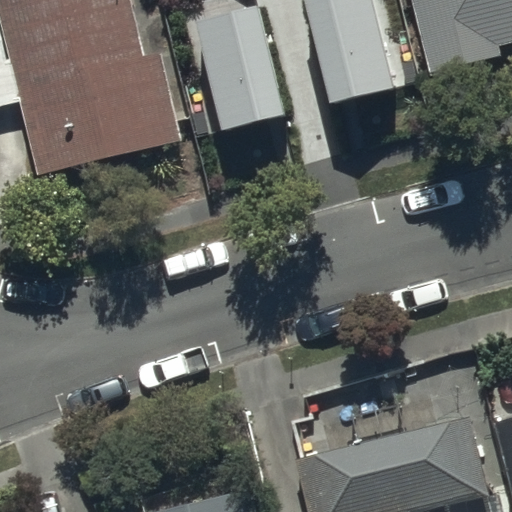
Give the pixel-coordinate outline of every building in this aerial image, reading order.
[(142,57),(127,0),(0,0),(0,108),(20,103),(38,176),(178,141),(156,53),(142,57)] [(334,0),(170,0),(200,117),(328,85),(311,17),(338,10),(334,0)] [(511,0),(407,0),(423,68),(511,47),(511,0)] [(489,511),(467,418),(293,460),(305,511),(489,511)] [(511,418),(498,422),(511,483),(511,418)] [(251,511),(246,490),(164,511),(251,511)]
